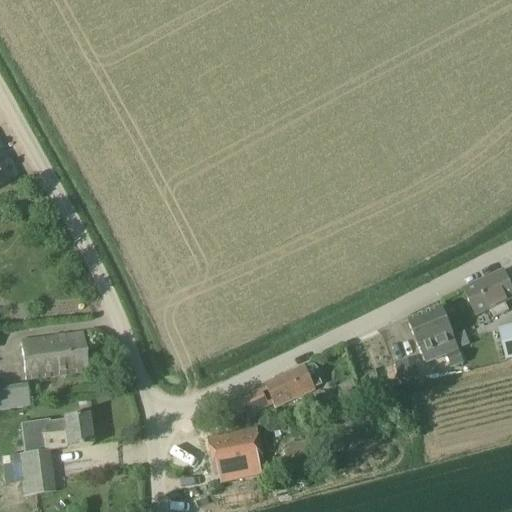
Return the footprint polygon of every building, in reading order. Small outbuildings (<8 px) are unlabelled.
[(511,300),(511,290),(504,273),(463,292),(475,318),(511,300)] [(442,310),(409,324),(420,351),(426,365),(446,357),(451,370),(463,365),(452,339),(453,338),(442,310)] [(511,326),(498,331),(506,362),(511,360),(511,326)] [(464,334),(457,337),(462,349),(469,346),(464,334)] [(21,344),(26,380),(86,372),(81,335),(53,339),(53,340),(21,344)] [(396,381),(416,378),(413,359),(393,362),(396,381)] [(312,366),(305,369),(304,368),(265,386),(266,390),(240,402),(248,418),(274,406),(275,409),(315,391),(315,390),(322,387),(318,379),(319,376),(318,371),(316,368),(314,367),(312,366)] [(364,388),(365,388),(375,384),(371,373),(360,377),(364,388)] [(0,412),(30,408),(29,407),(26,385),(0,388),(0,412)] [(45,439),(65,436),(67,450),(92,447),(88,417),(21,425),(25,455),(19,455),(24,498),(55,494),(50,451),(47,452),(45,439)] [(209,441),(215,474),(262,465),(255,432),(209,441)] [(311,442),(284,447),(289,471),(290,478),(314,473),(313,468),(316,467),(311,442)] [(214,507),(253,503),(252,489),(212,494),(214,507)]
